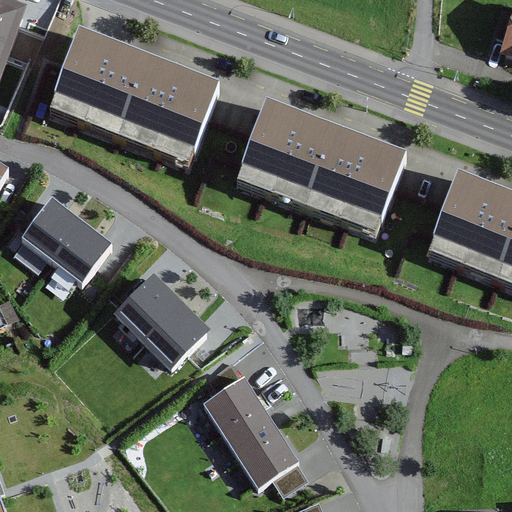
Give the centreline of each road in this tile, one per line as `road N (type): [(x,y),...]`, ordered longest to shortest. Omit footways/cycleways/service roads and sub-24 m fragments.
road 1 (secondary): [(511,136),(150,0)]
road 2 (residential): [(241,288),(108,189),(0,142)]
road 3 (residential): [(384,505),(268,317),(241,288)]
road 4 (residential): [(241,288),(272,275),(322,275),(440,320)]
road 5 (residential): [(440,320),(400,491),(384,505)]
